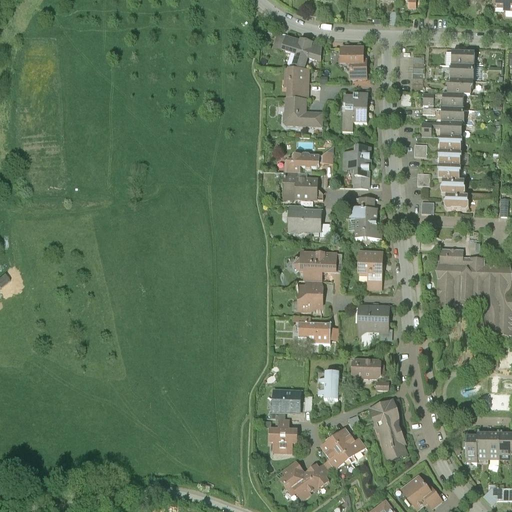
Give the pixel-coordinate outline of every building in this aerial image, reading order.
[(298,6),(297,0),(274,0),(275,2),(275,5),(286,5),(285,13),(298,14),(298,6)] [(378,25),(378,0),(369,0),(358,0),(359,3),(358,17),(358,24),(378,25)] [(400,25),(401,1),(378,0),(378,25),(400,25)] [(422,26),(423,1),(401,1),(400,25),(422,26)] [(441,19),(461,20),(461,3),(442,2),(441,19)] [(358,17),(359,3),(342,3),(341,16),(358,17)] [(481,4),(461,3),(461,20),(480,21),(481,4)] [(499,42),(511,41),(511,18),(499,18),(499,42)] [(277,78),(295,83),(304,66),(282,61),(277,78)] [(327,71),(304,66),(295,83),(291,97),(309,98),(312,91),(313,88),(327,92),(327,71)] [(368,76),(344,76),(344,95),(356,95),(357,108),(372,108),(372,88),(368,88),(368,76)] [(467,80),(455,80),(455,97),(479,97),(479,80),(467,80)] [(428,85),(417,85),(416,118),(427,118),(428,85)] [(291,97),(289,128),(312,130),(314,99),(309,98),(291,97)] [(479,97),(455,97),(454,103),(454,110),(476,111),(478,111),(479,97)] [(476,116),(476,111),(454,110),(454,115),(452,118),(452,124),(466,124),(474,124),(474,120),(476,116)] [(371,153),(373,123),(358,122),(357,125),(348,125),(346,161),(358,161),(359,153),(371,153)] [(466,140),(466,124),(452,124),(445,124),(445,139),(466,140)] [(287,155),(328,157),(329,141),(311,140),(312,130),(289,128),(287,155)] [(466,140),(445,139),(445,154),(466,154),(466,140)] [(466,154),(445,154),(444,169),(466,169),(466,154)] [(466,169),(444,169),(444,183),(466,183),(466,169)] [(431,175),(419,174),(418,186),(431,186),(431,175)] [(359,176),(359,182),(348,181),(347,200),(358,200),(357,217),(374,218),(376,177),(359,176)] [(340,181),(330,181),(329,193),(340,193),(340,181)] [(466,183),(444,183),(444,196),(466,196),(466,183)] [(325,185),(298,184),(298,193),(289,193),(289,203),(305,203),(306,199),(324,199),(325,185)] [(466,196),(444,196),(444,211),(447,211),(466,211),(466,196)] [(435,204),(422,204),(422,215),(435,216),(435,204)] [(324,208),(289,207),(288,231),(324,232),(324,208)] [(466,211),(447,211),(447,227),(450,228),(472,228),(472,211),(466,211)] [(382,263),(383,229),(355,228),(354,270),(388,271),(388,263),(382,263)] [(472,228),(450,228),(450,242),(472,242),(472,228)] [(439,235),(426,235),(426,246),(438,247),(439,235)] [(293,266),(329,266),(329,241),(311,240),(308,237),(294,237),(293,266)] [(468,282),(443,281),(442,336),(511,337),(511,298),(489,298),(489,290),(474,290),(468,290),(468,282)] [(302,284),(302,307),(330,307),(342,307),(342,284),(302,284)] [(390,285),(364,284),(363,308),(373,309),(372,322),(389,322),(390,285)] [(301,338),(330,339),(330,307),(302,307),(301,338)] [(396,339),(365,337),(364,363),(395,365),(396,339)] [(336,371),(337,349),(303,349),(303,370),(336,371)] [(356,385),(356,405),(385,405),(386,385),(356,385)] [(511,395),(488,395),(487,409),(511,409),(511,395)] [(344,428),(345,399),(330,399),(329,428),(344,428)] [(307,419),(278,418),(278,441),(307,442),(307,419)] [(409,455),(397,425),(372,434),(384,465),(409,455)] [(477,434),(477,438),(477,462),(488,462),(489,435),(483,435),(477,434)] [(494,435),(489,435),(488,462),(499,462),(500,435),(494,435)] [(505,435),(500,435),(499,462),(510,462),(511,435),(505,435)] [(472,438),(466,438),(466,468),(477,468),(477,462),(477,438),(472,438)] [(362,441),(354,444),(358,454),(366,450),(362,441)] [(275,479),(298,481),(299,472),(302,472),(303,457),(295,456),(296,446),(284,446),(283,455),(274,455),(273,470),(276,471),(275,479)] [(351,456),(337,465),(357,492),(376,479),(365,464),(359,468),(351,456)] [(347,499),(357,492),(337,465),(322,475),(331,488),(338,498),(344,495),(347,499)] [(416,511),(420,511),(426,507),(430,511),(433,511),(443,504),(434,493),(431,495),(418,478),(400,492),(416,511)] [(338,498),(331,488),(325,493),(322,490),(309,499),(300,486),(277,503),(283,511),(329,511),(335,508),(332,503),(338,498)] [(511,491),(491,491),(482,499),(493,510),(498,505),(511,505),(511,491)]
